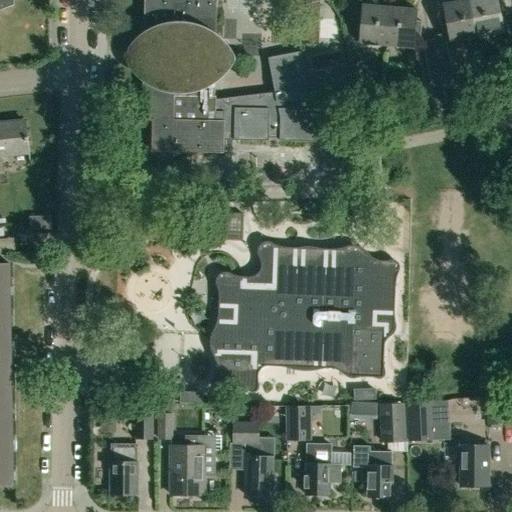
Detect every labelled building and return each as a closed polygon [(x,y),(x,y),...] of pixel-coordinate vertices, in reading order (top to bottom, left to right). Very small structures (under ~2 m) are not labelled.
[(0,0),(0,8),(14,4),(13,0),(0,0)] [(143,0),(141,120),(151,120),(150,150),(223,152),(223,137),(233,137),(233,140),(267,141),(267,138),(278,138),(278,141),(316,141),(310,109),(306,109),(305,98),(307,98),(300,52),(268,59),(275,93),(215,101),(216,0),(143,0)] [(451,42),(476,37),(469,0),(466,0),(443,4),(446,16),(439,17),(443,34),(449,33),(451,42)] [(496,0),(469,0),(476,37),(503,32),(502,23),(508,22),(504,5),(498,6),(496,0)] [(360,43),(386,45),(389,7),(363,5),(362,17),(356,16),(355,33),(361,34),(360,43)] [(416,9),(389,7),(386,45),(413,47),(414,38),(420,39),(421,22),(415,21),(416,9)] [(453,79),(449,53),(437,55),(442,81),(453,79)] [(442,81),(437,55),(426,58),(430,83),(442,81)] [(316,87),(330,87),(331,77),(316,77),(316,87)] [(0,172),(2,173),(0,157),(0,155),(29,153),(27,137),(26,137),(25,121),(0,123),(0,172)] [(214,210),(214,235),(241,235),(241,210),(214,210)] [(30,216),(30,230),(50,229),(50,216),(30,216)] [(216,348),(214,387),(245,388),(245,390),(246,390),(257,390),(258,376),(258,365),(300,367),(330,368),(349,369),(349,370),(349,376),(381,377),(382,365),(383,330),(392,330),(395,262),(355,260),(356,251),(261,247),(260,277),(218,276),(216,348)] [(0,485),(12,486),(8,263),(0,263),(0,485)] [(374,399),(374,389),(354,390),(354,400),(374,399)] [(511,419),(510,395),(486,397),(488,425),(511,423),(511,419)] [(409,403),(411,443),(447,441),(445,401),(409,403)] [(102,403),(101,416),(117,416),(117,404),(102,403)] [(350,403),(350,407),(350,418),(377,418),(377,405),(377,403),(350,403)] [(378,404),(380,443),(407,442),(405,403),(378,404)] [(135,405),(135,439),(153,439),(153,405),(135,405)] [(285,406),(286,441),(311,441),(311,406),(285,406)] [(159,439),(171,439),(171,415),(159,415),(159,439)] [(232,422),(232,443),(257,443),(257,423),(232,422)] [(204,495),(204,477),(215,477),(215,453),(203,452),(204,435),(185,435),(185,447),(168,447),(168,495),(204,495)] [(110,494),(136,494),(136,462),(136,444),(111,444),(110,494)] [(331,445),(306,444),(304,494),(329,495),(330,483),(340,483),(340,465),(330,465),(331,445)] [(460,486),(488,487),(488,446),(460,446),(460,486)] [(367,496),(390,497),(391,467),(391,452),(368,451),(367,466),(360,466),(359,482),(367,482),(367,496)] [(272,495),(272,457),(244,457),(244,495),(272,495)]
